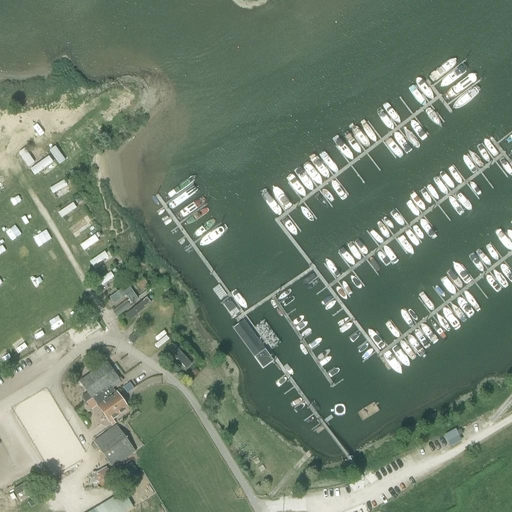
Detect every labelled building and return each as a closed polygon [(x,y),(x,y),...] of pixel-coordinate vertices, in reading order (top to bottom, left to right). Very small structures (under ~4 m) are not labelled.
[(126,97),(108,115),(112,119),(130,101),(126,97)] [(44,126),(47,134),(56,130),(53,122),(44,126)] [(91,122),(87,125),(95,136),(100,133),(91,122)] [(59,164),(65,160),(55,147),(49,151),(59,164)] [(22,155),(18,158),(25,169),(29,166),(22,155)] [(48,157),(31,170),(35,175),(52,162),(48,157)] [(64,181),(50,189),(53,195),(67,186),(64,181)] [(73,204),(58,214),(61,218),(76,209),(73,204)] [(72,234),(86,225),(83,220),(69,229),(72,234)] [(47,230),(34,237),(39,247),(53,239),(47,230)] [(94,236),(80,246),(83,251),(98,241),(94,236)] [(30,242),(17,249),(23,259),(35,251),(30,242)] [(104,253),(89,263),(93,267),(107,257),(104,253)] [(110,273),(98,281),(102,286),(113,278),(110,273)] [(128,286),(109,299),(113,305),(126,296),(131,304),(137,300),(128,286)] [(146,299),(126,315),(130,320),(150,304),(146,299)] [(126,302),(113,313),(117,318),(130,307),(126,302)] [(56,316),(46,321),(51,329),(60,324),(56,316)] [(273,362),(243,321),(232,329),(262,370),(273,362)] [(133,345),(143,335),(138,330),(128,340),(133,345)] [(12,343),(16,353),(24,350),(20,340),(12,343)] [(174,345),(169,350),(186,369),(191,365),(174,345)] [(118,380),(107,363),(80,382),(87,393),(81,398),(85,404),(92,399),(97,406),(109,423),(110,423),(112,426),(115,424),(113,421),(128,410),(116,393),(113,389),(121,383),(118,380)] [(127,393),(134,389),(129,383),(123,388),(127,393)] [(116,426),(94,442),(112,468),(132,454),(135,452),(116,426)] [(456,432),(445,437),(447,441),(458,436),(456,432)] [(131,462),(121,471),(128,479),(138,471),(131,462)] [(97,482),(109,477),(107,469),(94,473),(97,482)] [(32,479),(13,490),(16,496),(35,485),(32,479)] [(95,508),(88,511),(125,511),(133,507),(124,491),(95,508)]
